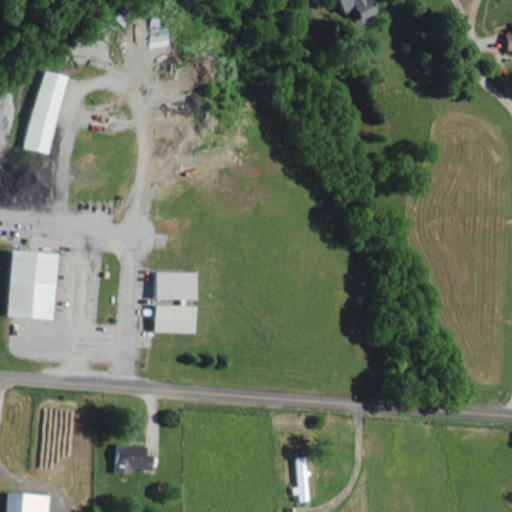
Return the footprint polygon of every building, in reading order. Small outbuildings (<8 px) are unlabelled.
[(352,25),(374,15),(368,1),(364,3),(362,0),(328,0),(335,13),(345,8),(352,25)] [(503,46),(511,46),(511,32),(503,32),(503,46)] [(43,152),(57,74),(32,70),(18,147),(43,152)] [(0,316),(47,319),(50,252),(2,249),(0,295),(0,316)] [(191,272),(149,271),(148,298),(191,299),(191,272)] [(126,472),(126,468),(147,468),(147,453),(141,453),(141,444),(110,444),(109,472),(126,472)] [(0,511),(40,511),(41,494),(0,492),(0,511)]
